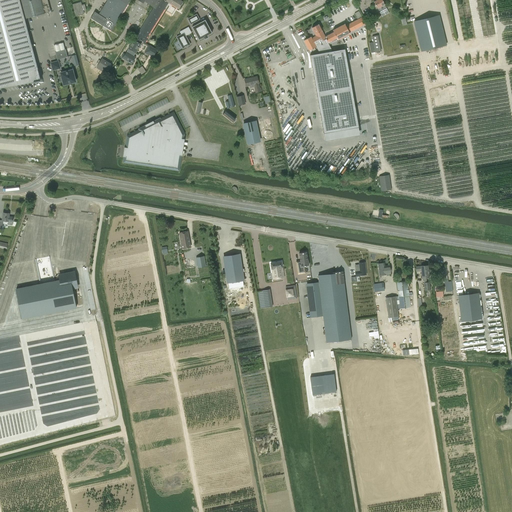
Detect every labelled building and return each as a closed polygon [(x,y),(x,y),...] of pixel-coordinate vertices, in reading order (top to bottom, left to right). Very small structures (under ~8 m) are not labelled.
[(0,0),(0,88),(43,81),(25,20),(52,13),(48,0),(0,0)] [(115,0),(114,1),(112,0),(105,0),(107,1),(98,14),(94,12),(90,18),(111,31),(130,0),(137,0),(143,3),(145,2),(154,7),(135,37),(141,40),(145,43),(147,39),(146,39),(168,2),(179,9),(183,2),(180,0),(115,0)] [(376,0),(374,2),(377,8),(384,4),(382,0),(376,0)] [(200,20),(197,14),(187,19),(190,25),(200,20)] [(446,45),(439,16),(413,22),(421,51),(446,45)] [(334,32),(325,37),(326,40),(329,45),(350,34),(349,32),(366,24),(362,17),(345,26),(344,24),(333,30),(334,32)] [(208,37),(207,36),(211,33),(212,33),(211,33),(205,21),(205,20),(204,20),(192,27),(192,28),(192,27),(198,40),(199,40),(203,37),(204,39),(208,37)] [(311,38),(315,45),(319,43),(326,40),(325,37),(322,31),(318,24),(311,28),(315,34),(316,36),(311,38)] [(180,32),(181,35),(176,37),(182,49),(190,45),(185,36),(191,33),(188,27),(180,32)] [(378,35),(372,36),(375,52),(381,51),(378,35)] [(141,40),(135,37),(126,52),(134,56),(141,44),(139,43),(141,40)] [(315,45),(311,38),(311,37),(304,41),(309,51),(316,47),(315,45)] [(157,50),(149,45),(144,53),(148,55),(148,54),(153,57),(157,50)] [(67,57),(66,52),(65,49),(55,52),(57,60),(67,57)] [(344,51),(309,57),(323,135),(358,129),(344,51)] [(134,56),(126,52),(125,55),(123,54),(121,57),(131,64),(136,57),(134,56)] [(102,59),(97,67),(105,73),(111,64),(102,59)] [(58,61),(51,63),(53,70),(60,68),(58,61)] [(72,70),(61,73),(62,77),(59,77),(60,81),(63,81),(64,84),(75,81),(72,70)] [(257,76),(244,79),(246,87),(249,86),(250,88),(254,87),(255,93),(261,92),(260,87),(259,88),(259,84),(258,84),(257,76)] [(238,105),(246,104),(244,95),(237,97),(238,105)] [(127,147),(125,147),(124,147),(124,148),(125,148),(124,155),(123,155),(123,156),(126,157),(125,162),(179,170),(181,155),(182,156),(184,139),(182,138),(182,134),(172,115),(161,121),(160,118),(153,121),(152,121),(152,122),(146,125),(146,124),(145,125),(139,129),(140,131),(129,137),(127,147)] [(256,121),(243,124),(247,144),(260,141),(256,121)] [(334,169),(334,160),(312,160),(312,169),(334,169)] [(391,190),(390,178),(389,175),(379,176),(381,191),(391,190)] [(387,217),(388,215),(382,215),(383,209),(378,209),(378,217),(387,217)] [(2,221),(8,221),(8,225),(12,225),(13,217),(9,217),(9,213),(3,212),(2,221)] [(182,248),(190,247),(187,231),(179,233),(182,248)] [(308,252),(299,253),(300,261),(297,261),(299,274),(306,273),(305,266),(309,265),(308,252)] [(239,255),(224,257),(228,282),(243,279),(239,255)] [(204,258),(196,259),(197,269),(205,268),(204,258)] [(281,261),(271,263),(273,279),(284,277),(281,261)] [(365,262),(359,263),(359,264),(360,271),(355,271),(356,276),(366,275),(365,262)] [(385,274),(391,274),(389,265),(384,266),(384,263),(378,264),(379,273),(380,275),(385,274)] [(428,265),(416,266),(416,268),(415,268),(415,270),(416,270),(416,272),(421,271),(422,278),(423,278),(424,283),(426,282),(426,278),(429,277),(429,274),(430,274),(430,270),(428,270),(428,265)] [(447,275),(446,267),(437,269),(438,276),(447,275)] [(319,282),(307,283),(311,317),(323,316),(326,342),(351,339),(343,271),(332,273),(332,274),(318,276),(319,282)] [(60,280),(16,289),(22,319),(76,308),(72,288),(77,287),(74,272),(59,275),(60,280)] [(445,288),(446,288),(447,291),(449,291),(448,288),(450,287),(452,287),(451,282),(448,282),(447,278),(447,275),(444,276),(445,288)] [(412,295),(411,292),(408,293),(407,281),(396,282),(400,309),(410,308),(409,296),(412,295)] [(383,283),(373,284),(374,292),(384,291),(383,283)] [(295,285),(291,286),(292,289),(286,290),(287,299),(297,298),(295,285)] [(272,307),(270,289),(258,290),(259,308),(272,307)] [(481,319),(478,294),(458,296),(461,321),(481,319)] [(237,296),(227,297),(229,305),(239,304),(237,296)] [(398,316),(395,296),(385,298),(388,318),(398,316)] [(71,310),(60,312),(62,326),(73,323),(71,310)] [(335,392),(333,373),(321,375),(323,393),(335,392)]
